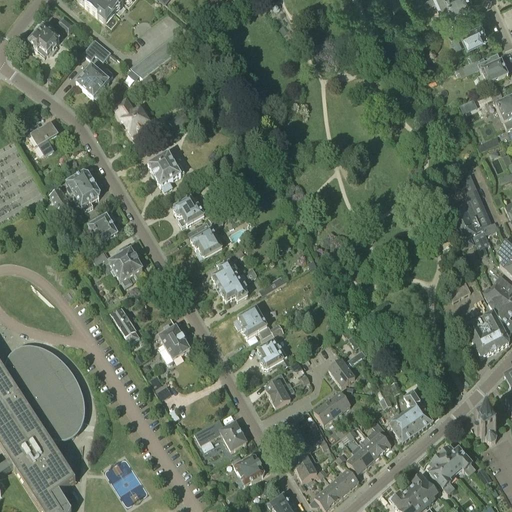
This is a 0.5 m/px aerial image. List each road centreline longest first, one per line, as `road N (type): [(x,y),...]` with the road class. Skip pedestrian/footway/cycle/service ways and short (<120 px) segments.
road 1 (residential): [(303,511),(93,149),(0,62)]
road 2 (residential): [(346,511),(474,395)]
